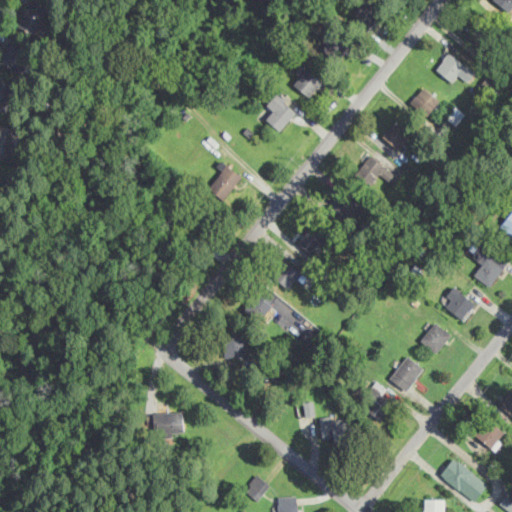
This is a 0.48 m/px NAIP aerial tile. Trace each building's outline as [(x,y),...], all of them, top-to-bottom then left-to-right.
[(36,33),(48,5),(35,0),(30,0),(19,26),(36,33)] [(370,0),(364,0),(351,13),(367,28),(383,12),(370,0)] [(511,6),(511,0),(496,0),(508,11),(511,6)] [(463,37),(482,52),(497,33),(478,17),(463,37)] [(330,37),(323,49),(340,59),(351,40),(335,30),(331,37),(330,37)] [(28,48),(10,41),(2,62),(20,69),(28,48)] [(475,70),(449,50),(436,68),(453,81),(461,71),(468,78),(475,70)] [(310,97),(323,80),(307,67),(293,84),(310,97)] [(0,109),(7,112),(15,84),(0,79),(0,109)] [(410,101),(426,115),(441,99),(424,85),(410,101)] [(267,118),(280,129),(298,109),(278,91),(266,104),(274,110),(267,118)] [(455,123),(464,113),(457,106),(447,115),(455,123)] [(399,148),(412,132),(397,119),(384,135),(399,148)] [(0,157),(12,160),(19,127),(0,122),(0,157)] [(392,183),(400,174),(374,151),(355,172),(369,185),(381,172),(392,183)] [(243,176),(228,163),(208,188),(223,200),(243,176)] [(346,223),(363,207),(347,190),(330,206),(346,223)] [(194,224),(208,235),(223,216),(208,205),(194,224)] [(511,211),(502,224),(511,231),(511,211)] [(298,239),(313,255),(329,239),(314,223),(298,239)] [(491,284),(508,258),(489,246),(472,272),(491,284)] [(301,269),(284,258),(272,275),(289,287),(301,269)] [(477,302),(456,284),(442,301),(463,319),(477,302)] [(246,309),(266,323),(278,306),(257,292),(246,309)] [(451,332),(435,320),(421,340),(437,351),(451,332)] [(225,355),(246,355),(246,334),(225,334),(225,355)] [(425,366),(409,353),(390,376),(407,389),(425,366)] [(381,419),(398,396),(377,380),(360,403),(381,419)] [(511,386),(498,403),(511,412),(511,386)] [(304,401),(307,416),(317,415),(314,400),(304,401)] [(154,412),(154,432),(184,431),(183,410),(154,412)] [(351,415),(321,415),(321,436),(351,436),(351,415)] [(475,433),(492,446),(505,430),(489,417),(475,433)] [(475,500),(489,482),(455,455),(440,473),(475,500)] [(271,483),(257,472),(244,489),(258,499),(271,483)] [(500,501),(511,510),(511,491),(510,490),(500,501)] [(279,495),(279,511),(298,511),(298,495),(279,495)] [(445,511),(445,497),(425,497),(425,511),(445,511)]
